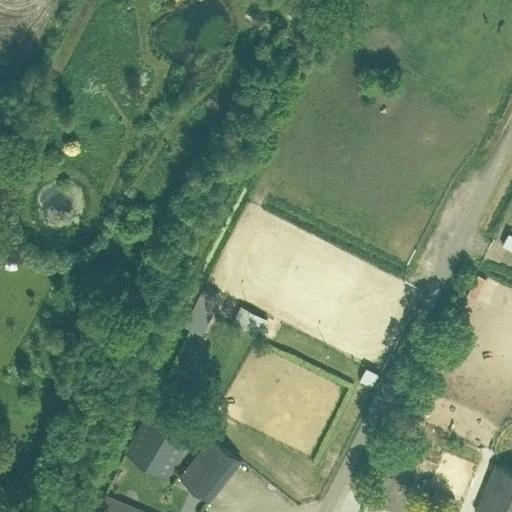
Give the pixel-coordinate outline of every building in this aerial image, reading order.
[(482,296),(490,274),(481,271),(473,293),(482,296)] [(213,309),(195,299),(184,322),(202,331),(213,309)] [(261,334),(268,318),(240,305),(233,320),(261,334)] [(168,473),(192,433),(181,426),(151,408),(127,449),(168,473)] [(179,474),(203,493),(235,453),(211,434),(179,474)] [(489,511),(511,511),(511,468),(494,462),(476,507),(489,511)] [(150,511),(104,492),(95,511),(150,511)]
